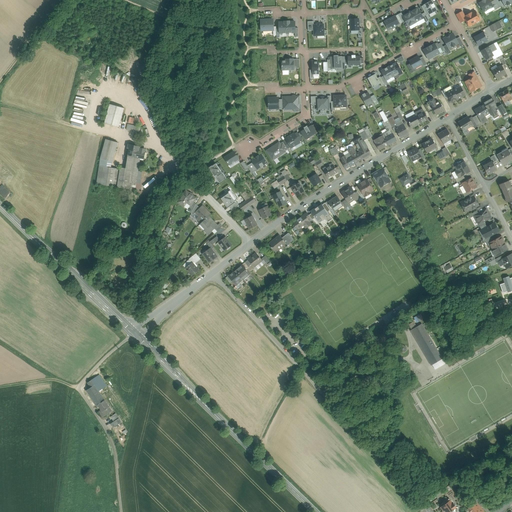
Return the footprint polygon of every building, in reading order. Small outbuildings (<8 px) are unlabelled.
[(493,7),(491,2),(489,0),(483,0),(482,1),(482,2),(479,3),(484,12),(493,7)] [(501,6),(499,2),(497,0),(494,0),(491,2),(493,7),(495,10),(501,6)] [(433,1),(424,5),(429,13),(429,14),(438,9),(433,1)] [(411,12),(416,22),(423,18),(421,15),(418,8),(411,12)] [(464,17),(465,17),(462,11),(456,14),(461,23),(466,20),(464,17)] [(466,15),(466,16),(465,17),(464,17),(466,20),(469,26),(480,20),(476,11),(471,13),(466,15)] [(405,21),(408,26),(416,22),(411,12),(407,14),(406,14),(403,15),(405,21)] [(384,22),(389,30),(400,24),(396,16),(395,15),(384,22)] [(351,17),(351,30),(360,30),(360,17),(351,17)] [(273,20),(261,20),(262,31),(263,31),(272,30),(273,30),(273,20)] [(284,22),(279,22),(279,29),(279,33),(280,33),(287,33),(287,21),(284,21),(284,22)] [(287,21),(287,33),(295,33),(295,28),(295,22),(289,22),(289,21),(287,21)] [(314,36),(325,36),(325,35),(325,30),(324,24),(321,24),(321,23),(317,23),(317,24),(314,24),(314,30),(314,36)] [(447,45),(449,48),(452,47),(455,46),(455,45),(458,43),(456,39),(453,33),(450,35),(449,34),(446,36),(447,37),(443,39),(447,45)] [(483,33),(474,38),(478,45),(487,40),(483,33)] [(427,48),(423,50),(428,59),(440,53),(438,49),(435,44),(431,46),(427,48)] [(494,44),(481,51),(486,60),(492,57),(494,56),(492,52),(497,49),(494,44)] [(451,53),(449,48),(447,45),(443,47),(445,50),(447,55),(451,53)] [(348,55),(348,65),(361,64),(361,57),(361,55),(348,55)] [(336,68),(342,68),(342,63),(342,57),(338,57),(338,56),(334,56),(334,57),(331,57),(331,60),(331,63),(327,63),(328,68),(336,68)] [(409,61),(411,63),(414,69),(422,64),(423,64),(420,58),(418,56),(409,61)] [(282,61),(282,70),(294,70),(294,66),(294,59),(293,59),(286,59),(286,61),(282,61)] [(388,67),(393,77),(398,74),(402,72),(396,62),(388,67)] [(407,65),(412,73),(415,71),(414,69),(411,63),(407,65)] [(498,68),(497,68),(492,71),(496,79),(501,77),(500,77),(506,74),(501,66),(498,68)] [(381,71),(384,76),(386,81),(386,80),(393,77),(388,67),(381,71)] [(474,72),(469,75),(471,79),(467,81),(469,85),(468,86),(471,92),(479,88),(477,85),(480,83),(474,72)] [(368,78),(373,88),(378,85),(373,75),(368,78)] [(408,91),(406,87),(404,83),(400,86),(403,93),(408,91)] [(451,86),(445,89),(447,93),(446,93),(448,97),(452,102),(458,99),(454,90),(451,86)] [(461,87),(454,90),(458,99),(465,95),(461,87)] [(507,89),(499,94),(503,101),(507,99),(508,101),(509,100),(508,98),(511,96),(510,95),(507,89)] [(363,96),(361,96),(367,106),(374,102),(371,97),(368,93),(365,94),(365,93),(362,95),(363,96)] [(335,107),(341,107),(346,107),(346,96),(334,96),(334,101),(334,107),(335,107)] [(298,97),(286,97),(287,108),(290,108),(291,109),(294,109),(295,108),(299,108),(298,97)] [(325,109),(328,109),(328,103),(328,98),(324,99),(324,97),(321,98),(321,99),(317,99),(317,105),(317,110),(321,110),(325,109)] [(279,99),(276,99),(276,98),(268,98),(269,108),(273,107),(273,109),(279,109),(279,99)] [(492,98),(483,103),(484,104),(487,110),(496,105),(492,98)] [(440,113),(433,99),(429,101),(429,102),(434,110),(436,115),(440,113)] [(433,99),(440,113),(444,111),(439,102),(436,103),(434,99),(433,99)] [(434,110),(429,102),(424,105),(428,113),(434,110)] [(124,108),(110,104),(104,123),(119,127),(124,108)] [(484,104),(474,110),(479,119),(484,116),(489,113),(487,110),(484,104)] [(502,104),(497,108),(499,111),(501,115),(506,112),(502,104)] [(496,105),(487,110),(489,113),(491,116),(491,115),(497,112),(493,106),(496,105)] [(422,109),(415,113),(416,116),(420,124),(428,119),(424,112),(422,109)] [(392,128),(387,119),(385,114),(383,111),(380,113),(388,129),(389,128),(389,129),(392,128)] [(499,111),(497,112),(491,115),(491,116),(493,120),(501,115),(499,111)] [(415,114),(407,119),(409,122),(409,123),(412,128),(420,124),(416,116),(415,114)] [(387,119),(392,128),(397,126),(396,124),(393,117),(391,117),(387,119)] [(463,120),(458,122),(461,127),(463,131),(468,128),(473,125),(472,123),(469,118),(468,117),(463,120)] [(403,125),(401,121),(396,124),(397,126),(392,128),(395,132),(397,131),(400,138),(409,134),(404,125),(403,125)] [(304,129),(301,131),(305,139),(316,133),(312,126),(312,125),(308,127),(307,126),(304,128),(304,129)] [(372,136),(367,127),(363,129),(368,138),(372,136)] [(368,138),(363,129),(358,131),(363,141),(368,138)] [(452,138),(447,129),(438,134),(443,143),(450,139),(452,138)] [(390,130),(382,134),(383,135),(388,145),(396,141),(393,134),(392,134),(390,130)] [(507,130),(502,133),(505,138),(510,135),(507,130)] [(287,140),(291,147),(291,148),(300,143),(299,141),(295,134),(294,133),(286,138),(287,140)] [(382,133),(379,135),(380,137),(374,140),(379,150),(388,145),(383,135),(382,134),(382,133)] [(365,142),(363,142),(361,138),(355,141),(360,152),(359,152),(362,159),(365,158),(365,159),(366,159),(368,158),(369,157),(368,156),(371,154),(365,142)] [(118,142),(106,139),(103,149),(115,152),(118,142)] [(432,139),(422,144),(427,153),(437,147),(432,139)] [(267,151),(273,160),(277,157),(276,157),(281,154),(281,155),(285,152),(285,151),(280,144),(279,143),(267,151)] [(141,147),(128,144),(127,148),(129,149),(128,155),(140,158),(143,159),(145,150),(140,149),(141,147)] [(357,153),(353,147),(347,149),(349,153),(350,153),(352,157),(352,156),(356,163),(362,159),(359,152),(357,153)] [(417,148),(408,152),(409,154),(408,155),(409,157),(410,157),(412,161),(421,156),(418,150),(417,148)] [(115,152),(103,149),(100,158),(112,162),(115,152)] [(443,150),(437,154),(440,159),(445,156),(443,150)] [(511,156),(508,150),(503,153),(502,152),(497,155),(503,165),(507,163),(506,162),(511,158),(511,156)] [(234,152),(224,158),(229,165),(238,159),(234,152)] [(349,153),(341,158),(343,161),(342,162),(346,168),(356,163),(352,156),(352,157),(350,153),(349,153)] [(253,162),(257,169),(260,167),(261,167),(264,165),(267,163),(261,154),(258,157),(258,156),(255,158),(252,161),(253,162)] [(140,158),(128,155),(127,162),(139,165),(140,158)] [(112,162),(100,158),(99,166),(111,168),(112,162)] [(245,171),(249,168),(247,166),(244,161),(240,163),(245,171)] [(492,161),(487,165),(487,166),(484,168),(488,175),(497,170),(492,161)] [(139,165),(127,162),(126,168),(138,171),(139,165)] [(247,166),(249,168),(252,173),(258,170),(257,169),(253,162),(247,166)] [(464,162),(455,167),(457,170),(455,171),(458,177),(459,177),(463,175),(470,171),(468,168),(467,165),(466,165),(464,162)] [(223,173),(216,163),(212,166),(209,168),(213,174),(213,175),(214,176),(216,175),(218,177),(223,173)] [(333,165),(323,170),(328,178),(331,176),(331,175),(337,172),(335,168),(333,165)] [(111,168),(99,166),(96,184),(113,186),(115,168),(111,168)] [(126,168),(120,168),(120,169),(117,187),(135,190),(138,171),(126,168)] [(383,168),(373,174),(379,184),(384,181),(385,182),(387,183),(389,182),(389,180),(389,178),(387,175),(383,168)] [(223,173),(218,177),(216,175),(214,176),(219,183),(226,178),(224,175),(223,173)] [(316,174),(309,178),(314,186),(321,181),(316,174)] [(408,174),(400,179),(404,186),(412,181),(408,174)] [(363,181),(358,184),(363,193),(365,196),(371,193),(370,192),(373,190),(373,189),(373,188),(372,186),(371,186),(367,179),(366,179),(364,180),(363,181)] [(471,179),(462,184),(463,186),(466,192),(467,192),(471,190),(476,187),(474,184),(475,184),(475,183),(474,181),(473,181),(472,179),(471,179)] [(504,193),(511,190),(511,188),(509,181),(499,184),(499,185),(500,185),(501,188),(504,193)] [(299,183),(291,187),(293,191),(294,190),(297,196),(304,192),(299,183)] [(355,193),(351,187),(342,193),(346,199),(349,203),(350,203),(350,205),(351,206),(357,203),(355,200),(358,198),(355,193)] [(197,199),(186,191),(178,202),(182,206),(185,202),(190,206),(191,206),(194,202),(197,199)] [(273,194),(272,195),(274,199),(276,199),(279,207),(287,203),(283,195),(281,191),(277,192),(273,194)] [(249,199),(250,199),(245,192),(241,194),(246,201),(249,199)] [(233,198),(229,193),(222,198),(225,202),(225,201),(229,207),(236,202),(233,198)] [(337,196),(328,202),(330,206),(334,211),(338,209),(337,208),(342,204),(341,203),(337,196)] [(470,198),(461,202),(463,208),(465,207),(467,211),(471,209),(473,209),(475,208),(479,206),(479,205),(476,200),(475,201),(473,197),(473,196),(470,198)] [(194,202),(191,206),(190,206),(187,210),(191,213),(196,204),(194,202)] [(266,207),(265,204),(262,206),(263,208),(259,210),(263,219),(271,215),(269,212),(271,212),(268,206),(266,207)] [(312,213),(315,218),(319,223),(323,220),(325,218),(325,219),(330,216),(327,212),(322,205),(322,204),(317,207),(318,208),(316,209),(315,208),(310,211),(312,213)] [(198,210),(195,213),(198,217),(196,219),(201,224),(209,216),(211,214),(203,205),(200,208),(198,210)] [(478,213),(474,216),(478,224),(484,222),(491,218),(491,217),(487,209),(486,209),(478,213)] [(303,216),(293,223),(298,229),(304,225),(306,228),(311,225),(309,222),(309,221),(308,219),(305,215),(303,216)] [(201,224),(200,224),(205,230),(204,231),(208,235),(215,228),(218,226),(218,225),(209,216),(201,224)] [(252,216),(244,220),(247,224),(250,228),(257,225),(252,216)] [(487,227),(482,230),(486,238),(490,236),(499,231),(494,223),(492,224),(488,226),(487,227)] [(280,235),(269,243),(272,247),(271,247),(276,252),(285,245),(287,246),(290,243),(286,238),(284,240),(282,238),(280,235)] [(290,235),(286,238),(290,243),(287,246),(287,247),(290,246),(289,245),(295,240),(290,235)] [(217,236),(210,241),(210,242),(212,245),(219,239),(217,236)] [(225,237),(218,242),(225,250),(232,245),(225,237)] [(494,241),(489,243),(490,243),(493,249),(504,243),(502,240),(503,239),(502,237),(500,237),(498,238),(494,241)] [(493,249),(492,250),(495,256),(501,253),(502,253),(503,252),(508,249),(504,243),(493,249)] [(210,248),(207,250),(208,251),(203,254),(208,261),(211,260),(211,261),(217,257),(211,249),(211,248),(210,248)] [(256,253),(248,260),(254,267),(262,261),(263,261),(256,253)] [(511,253),(506,257),(502,259),(502,260),(498,262),(500,266),(504,264),(506,268),(509,266),(511,267),(511,265),(511,253)] [(495,259),(494,260),(496,263),(498,262),(502,260),(502,259),(506,257),(505,254),(495,259)] [(264,263),(262,261),(254,267),(256,269),(264,263)] [(194,264),(192,262),(185,268),(192,276),(199,270),(194,264)] [(242,264),(235,270),(243,280),(250,274),(247,269),(243,264),(242,264)] [(444,267),(448,273),(453,270),(450,264),(444,267)] [(235,270),(228,276),(232,281),(236,286),(238,289),(242,286),(240,282),(243,280),(235,270)] [(500,284),(503,293),(507,291),(508,292),(511,290),(511,277),(510,278),(509,276),(503,278),(505,283),(500,284)] [(393,318),(388,321),(391,327),(396,323),(393,318)] [(442,359),(422,324),(411,331),(413,334),(414,334),(432,364),(442,359)] [(103,384),(98,376),(92,380),(95,385),(99,391),(106,386),(104,383),(103,384)] [(99,391),(95,385),(91,388),(87,391),(96,406),(98,405),(105,400),(99,391)] [(105,400),(98,405),(102,412),(107,409),(109,407),(105,400)] [(119,419),(116,414),(110,417),(114,422),(119,419)] [(119,419),(114,422),(110,424),(113,428),(118,425),(121,422),(119,419)] [(434,494),(437,499),(442,495),(439,490),(434,494)] [(442,506),(440,507),(443,511),(445,510),(446,511),(452,511),(453,511),(453,510),(456,507),(453,503),(453,504),(450,500),(442,506)] [(481,508),(476,502),(468,509),(470,511),(482,511),(483,511),(481,508)]
